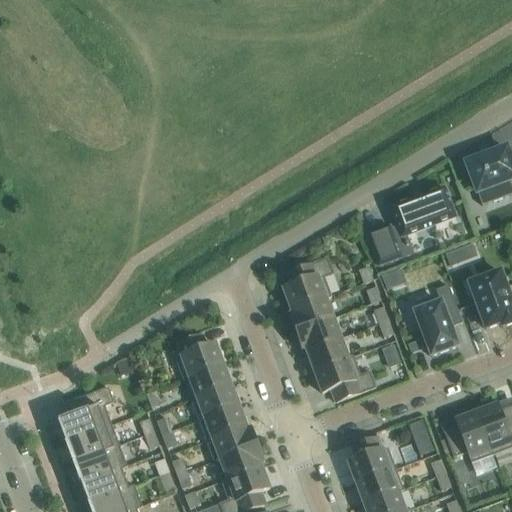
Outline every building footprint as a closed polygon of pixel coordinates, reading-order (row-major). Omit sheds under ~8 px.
[(506,151),(466,166),(477,195),(508,183),(511,194),(511,162),(511,163),(506,151)] [(367,238),(378,268),(401,260),(394,241),(455,220),(444,191),(392,211),(399,229),(390,232),(390,230),(367,238)] [(292,315),(325,302),(331,300),(324,280),(333,277),(327,262),(288,276),(292,289),(283,292),(292,315)] [(364,287),(373,283),(368,270),(359,274),(364,287)] [(403,270),(384,277),(388,291),(408,284),(403,270)] [(511,305),(500,274),(469,286),(485,332),(501,326),(502,330),(511,325),(511,305)] [(376,290),(366,294),(371,307),(381,303),(376,290)] [(325,302),(292,315),(293,317),(290,318),(296,335),(333,321),(325,302)] [(458,349),(441,304),(414,314),(431,359),(458,349)] [(379,327),(388,324),(383,310),(374,314),(379,327)] [(333,321),(296,335),(302,352),(305,351),(307,354),(340,342),(333,321)] [(388,324),(379,327),(384,341),(394,337),(388,324)] [(183,383),(223,368),(215,347),(206,351),(201,338),(176,347),(181,360),(176,362),(183,383)] [(314,374),(348,361),(340,342),(307,354),(314,374)] [(420,343),(408,347),(411,356),(424,351),(420,343)] [(348,361),(314,374),(322,396),(331,393),(336,405),(375,391),(370,375),(361,379),(353,359),(348,361)] [(129,364),(117,368),(120,375),(132,371),(129,364)] [(183,383),(191,403),(231,388),(223,368),(183,383)] [(191,403),(199,424),(238,409),(231,388),(191,403)] [(66,445),(112,428),(104,409),(114,406),(108,390),(65,407),(69,420),(58,424),(59,426),(58,426),(66,445)] [(146,398),(151,411),(161,407),(156,394),(146,398)] [(476,415),(492,458),(511,450),(511,446),(509,439),(511,438),(511,408),(500,413),(498,409),(488,413),(487,411),(476,415)] [(207,444),(246,429),(238,409),(199,424),(207,444)] [(471,466),(492,458),(476,415),(466,419),(466,421),(456,425),(457,429),(443,434),(453,460),(467,455),(471,466)] [(161,438),(171,434),(166,421),(156,424),(161,438)] [(144,439),(154,435),(149,422),(139,425),(144,439)] [(112,428),(66,445),(66,446),(73,465),(74,465),(119,448),(112,428)] [(246,429),(207,444),(214,464),(256,449),(250,432),(247,433),(246,429)] [(171,434),(161,438),(166,452),(176,448),(171,434)] [(154,435),(144,439),(149,453),(159,449),(154,435)] [(348,466),(357,488),(395,473),(387,452),(384,453),(379,440),(375,441),(352,449),(357,462),(348,466)] [(429,443),(416,448),(420,458),(433,453),(429,443)] [(81,486),(127,469),(119,448),(74,465),(74,466),(73,466),(80,485),(81,485),(81,486)] [(214,464),(221,481),(260,467),(263,466),(256,449),(214,464)] [(177,478),(186,475),(181,461),(171,465),(177,478)] [(159,480),(169,476),(164,462),(154,466),(159,480)] [(436,480),(446,476),(441,463),(431,467),(436,480)] [(260,467),(221,481),(229,504),(220,507),(221,511),(252,511),(265,508),(260,495),(269,491),(260,467)] [(127,469),(81,486),(82,486),(81,487),(88,506),(89,505),(89,506),(129,491),(123,476),(129,474),(127,469)] [(395,473),(357,488),(364,507),(403,492),(396,473),(395,473)] [(186,475),(177,478),(182,492),(191,488),(186,475)] [(169,476),(159,480),(164,493),(174,489),(169,476)] [(446,476),(436,480),(441,494),(451,490),(446,476)] [(135,511),(142,509),(136,492),(130,494),(129,491),(89,506),(89,507),(88,507),(90,511),(135,511)] [(365,511),(410,511),(403,492),(364,507),(365,511)] [(194,495),(184,499),(189,511),(199,508),(194,495)] [(448,511),(459,511),(456,503),(446,507),(448,511)]
